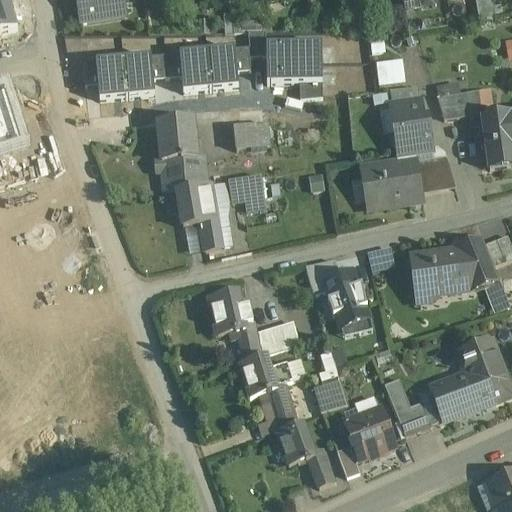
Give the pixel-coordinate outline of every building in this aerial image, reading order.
[(0,0),(0,36),(16,31),(6,0),(0,0)] [(122,0),(76,0),(81,26),(125,19),(122,0)] [(402,0),(405,15),(421,12),(418,0),(402,0)] [(491,0),(474,0),(479,24),(495,21),(491,0)] [(249,53),(250,62),(266,61),(264,37),(248,38),(249,53)] [(267,51),(268,69),(320,67),(319,49),(267,51)] [(234,54),(235,75),(251,74),(250,62),(249,53),(234,54)] [(234,54),(208,56),(210,93),(236,91),(235,75),(234,54)] [(185,95),(210,93),(208,56),(182,58),(185,95)] [(179,59),(165,60),(167,82),(181,81),(179,59)] [(167,82),(165,60),(151,62),(153,84),(167,82)] [(376,65),(380,89),(406,85),(403,61),(376,65)] [(151,62),(124,64),(127,102),(154,99),(153,84),(151,62)] [(127,102),(124,64),(97,67),(99,89),(101,104),(127,102)] [(86,90),(99,89),(97,67),(84,68),(86,90)] [(320,86),(320,67),(268,69),(268,88),(320,86)] [(478,96),(438,103),(444,124),(481,119),(478,96)] [(420,107),(396,111),(400,137),(395,138),(398,158),(414,155),(415,157),(432,154),(432,153),(427,124),(423,124),(420,107)] [(265,108),(232,111),(236,155),(269,150),(265,108)] [(511,121),(483,126),(489,174),(511,171),(509,156),(511,155),(511,121)] [(192,125),(158,128),(162,167),(196,163),(192,125)] [(445,158),(437,152),(432,153),(432,154),(434,165),(438,194),(455,191),(445,158)] [(196,163),(162,167),(165,196),(177,195),(206,190),(204,169),(196,163)] [(434,165),(363,176),(369,212),(411,205),(410,198),(438,194),(434,165)] [(261,181),(228,186),(231,208),(264,202),(261,181)] [(206,190),(177,195),(183,232),(201,229),(205,257),(221,255),(210,189),(206,190)] [(511,252),(507,241),(485,249),(494,272),(511,264),(511,252)] [(372,275),(396,270),(393,250),(368,255),(372,275)] [(486,255),(461,259),(465,287),(497,283),(498,286),(499,286),(485,251),(484,251),(486,255)] [(445,260),(442,258),(442,257),(412,262),(417,297),(446,293),(447,298),(466,295),(465,287),(461,259),(461,258),(445,260)] [(352,278),(324,288),(330,305),(328,306),(333,322),(336,321),(340,334),(369,324),(352,278)] [(238,298),(210,304),(218,339),(236,335),(237,337),(240,336),(245,366),(261,361),(250,309),(242,311),(238,298)] [(293,327),(265,336),(271,358),(300,349),(293,327)] [(511,398),(491,345),(457,357),(463,373),(471,370),(476,383),(465,387),(463,383),(433,395),(432,393),(430,393),(443,427),(511,400),(511,398)] [(338,368),(350,365),(346,351),(322,357),(328,383),(341,380),(338,368)] [(245,366),(240,368),(250,402),(267,397),(267,398),(271,397),(279,425),(294,421),(284,389),(284,387),(276,390),(271,373),(266,360),(261,361),(245,366)] [(287,368),(271,373),(276,390),(284,387),(284,389),(293,386),(287,368)] [(410,412),(400,384),(384,390),(405,442),(432,431),(423,407),(410,412)] [(339,385),(314,393),(322,419),(347,411),(339,385)] [(380,413),(345,426),(360,466),(370,463),(370,464),(381,460),(381,458),(395,453),(380,413)] [(303,428),(276,437),(289,471),(305,465),(306,466),(309,465),(319,493),(334,488),(322,454),(313,457),(303,428)] [(350,452),(337,457),(347,483),(360,478),(350,452)] [(511,511),(511,478),(493,487),(491,491),(500,511),(499,511),(511,511)]
